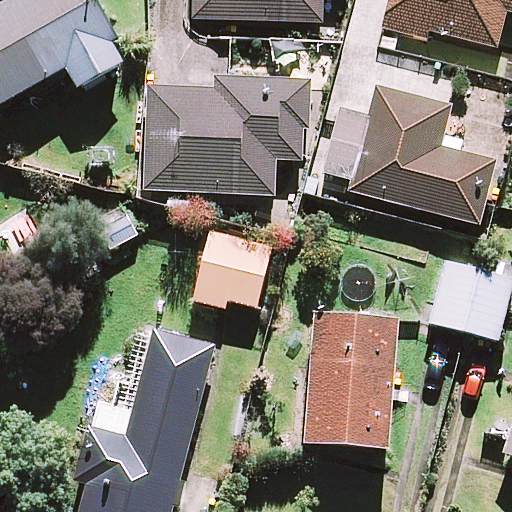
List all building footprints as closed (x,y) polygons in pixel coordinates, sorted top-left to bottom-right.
[(124,51),(93,0),(0,0),(0,96),(64,58),(77,79),(124,51)] [(190,0),(190,13),(318,19),(319,0),(190,0)] [(511,0),(390,0),(385,23),(425,33),(427,24),(494,40),(503,3),(511,4),(511,0)] [(214,78),(148,76),(143,182),(272,188),(273,149),(303,150),(306,75),(214,71),(214,78)] [(442,95),(376,79),(352,183),(474,211),(488,149),(433,136),(442,95)] [(268,238),(207,224),(190,293),(252,308),(268,238)] [(511,263),(444,245),(426,313),(494,331),(511,263)] [(395,305),(312,299),(301,432),(384,438),(395,305)] [(168,511),(211,343),(149,328),(124,428),(94,421),(82,467),(90,469),(79,511),(168,511)]
